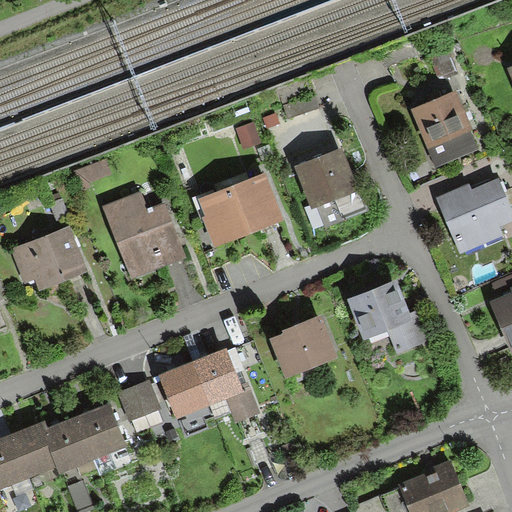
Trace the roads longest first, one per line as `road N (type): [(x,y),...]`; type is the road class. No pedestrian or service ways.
road 1 (residential): [(406,225),(0,396)]
road 2 (residential): [(484,416),(246,511)]
road 3 (residential): [(406,225),(484,416)]
